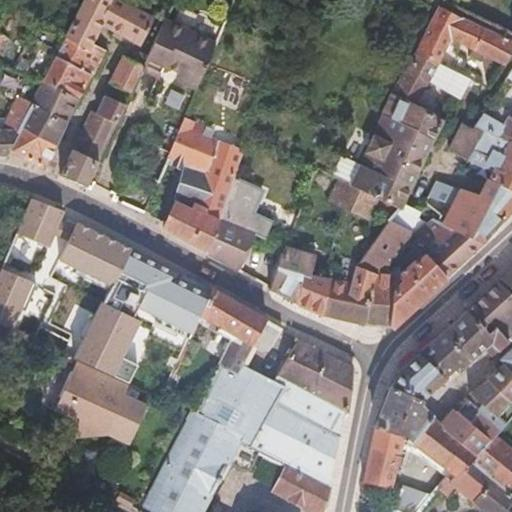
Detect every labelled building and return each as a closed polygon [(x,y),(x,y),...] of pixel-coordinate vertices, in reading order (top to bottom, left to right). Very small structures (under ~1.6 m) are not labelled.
[(140,43),(153,17),(122,0),(112,0),(111,3),(105,0),(86,0),(69,32),(93,43),(103,24),(140,43)] [(511,42),(439,5),(415,53),(439,64),(452,38),(480,51),(506,65),(511,56),(511,42)] [(214,45),(166,19),(165,22),(148,57),(146,61),(162,70),(165,64),(180,72),(178,78),(196,88),(214,45)] [(0,32),(0,50),(1,48),(7,51),(13,38),(0,32)] [(93,43),(69,32),(56,57),(92,75),(106,50),(93,43)] [(146,61),(148,57),(141,53),(136,62),(144,66),(146,61)] [(391,94),(382,116),(434,140),(445,119),(418,105),(430,81),(439,64),(415,53),(394,95),(391,94)] [(56,57),(44,82),(79,99),(92,75),(56,57)] [(144,66),(136,62),(132,60),(127,71),(139,77),(144,66)] [(162,70),(146,61),(144,66),(159,76),(162,70)] [(471,80),(439,64),(430,81),(461,97),(471,80)] [(511,70),(510,74),(511,75),(511,118),(509,117),(504,125),(484,114),(478,125),(485,129),(511,143),(511,70)] [(119,86),(132,92),(139,77),(127,71),(119,86)] [(42,83),(33,102),(48,109),(68,121),(79,99),(44,82),(42,83)] [(0,129),(0,155),(8,155),(33,102),(21,96),(3,130),(0,129)] [(101,115),(117,123),(126,104),(110,97),(101,115)] [(33,102),(8,155),(45,168),(68,121),(48,109),(33,102)] [(94,112),(75,150),(99,161),(117,123),(101,115),(94,112)] [(382,116),(358,168),(376,178),(380,172),(412,188),(434,140),(382,116)] [(207,126),(184,117),(171,160),(205,174),(190,209),(173,201),(164,225),(164,228),(208,253),(234,176),(243,150),(204,134),(207,126)] [(473,154),(483,133),(465,123),(451,147),(470,158),(473,154)] [(511,143),(485,129),(483,133),(473,154),(496,167),(489,180),(511,192),(511,143)] [(125,166),(160,182),(171,160),(136,143),(125,166)] [(75,150),(63,175),(88,186),(99,161),(75,150)] [(340,160),(334,175),(341,179),(351,183),(358,168),(351,165),(340,160)] [(318,167),(311,184),(334,196),(341,179),(334,175),(318,167)] [(351,183),(380,198),(400,207),(403,209),(405,203),(412,188),(380,172),(376,178),(358,168),(351,183)] [(234,176),(208,253),(238,270),(256,227),(267,231),(272,220),(255,212),(265,189),(234,176)] [(341,179),(334,196),(332,199),(342,204),(370,218),(380,198),(351,183),(341,179)] [(499,226),(511,212),(511,211),(481,193),(462,189),(460,191),(437,180),(430,195),(453,205),(443,224),(483,245),(499,226)] [(511,211),(511,192),(489,180),(481,193),(511,211)] [(33,199),(19,233),(51,246),(66,212),(33,199)] [(407,228),(416,210),(405,203),(403,209),(400,207),(391,220),(405,227),(407,228)] [(413,232),(417,235),(434,219),(416,210),(407,228),(413,232)] [(448,277),(483,245),(443,224),(436,219),(434,219),(417,235),(433,250),(426,255),(448,277)] [(380,273),(384,273),(385,270),(413,232),(407,228),(405,227),(391,220),(357,265),(369,270),(380,273)] [(203,284),(80,224),(62,260),(115,286),(106,304),(104,303),(76,361),(77,362),(100,372),(127,385),(135,368),(119,360),(138,320),(134,318),(140,307),(157,316),(155,320),(189,337),(197,320),(199,316),(214,289),(203,284)] [(271,289),(297,303),(301,276),(309,277),(310,273),(315,255),(285,245),(271,289)] [(394,325),(448,277),(426,255),(416,264),(413,262),(399,274),(398,274),(384,273),(365,324),(394,325)] [(316,311),(365,324),(384,273),(380,273),(369,270),(357,265),(350,284),(319,275),(310,273),(309,277),(301,276),(297,303),(316,311)] [(511,268),(502,278),(511,286),(511,268)] [(2,272),(0,275),(0,325),(12,331),(21,312),(26,314),(38,287),(2,272)] [(511,295),(497,283),(465,311),(474,321),(488,334),(496,327),(508,340),(511,344),(511,295)] [(232,339),(221,364),(237,374),(243,364),(247,366),(255,352),(270,350),(272,348),(281,330),(214,289),(199,316),(220,328),(219,332),(232,339)] [(474,321),(465,311),(398,372),(392,386),(423,400),(432,391),(468,358),(472,362),(493,344),(499,350),(508,340),(496,327),(488,334),(474,321)] [(278,376),(344,411),(347,413),(352,382),(353,367),(298,340),(278,376)] [(480,453),(497,435),(508,421),(502,415),(511,404),(511,402),(511,347),(507,351),(506,352),(505,354),(504,364),(488,382),(486,383),(471,391),(469,393),(490,410),(477,426),(471,422),(459,436),(480,453)] [(96,382),(100,372),(77,362),(73,372),(96,382)] [(204,511),(230,461),(245,469),(247,469),(250,467),(259,449),(287,464),(273,491),(312,511),(319,511),(329,484),(344,411),(278,376),(275,382),(247,366),(243,364),(237,374),(221,364),(196,412),(192,409),(190,414),(140,511),(204,511)] [(125,395),(129,385),(127,385),(100,372),(96,382),(73,372),(65,392),(75,396),(76,404),(78,422),(79,421),(98,419),(100,434),(112,433),(115,433),(115,427),(128,426),(128,431),(136,431),(145,411),(122,401),(125,395)] [(423,400),(392,386),(375,426),(406,436),(408,437),(413,441),(433,415),(421,404),(423,400)] [(490,410),(469,393),(467,391),(452,406),(454,408),(471,422),(477,426),(490,410)] [(75,396),(65,392),(62,398),(76,404),(75,396)] [(147,404),(125,395),(122,401),(145,411),(147,404)] [(454,408),(441,422),(459,436),(471,422),(454,408)] [(441,422),(433,415),(413,441),(458,477),(480,453),(459,436),(441,422)] [(81,435),(100,434),(98,419),(79,421),(81,435)] [(406,436),(375,426),(364,479),(392,487),(406,436)] [(130,442),(136,431),(128,431),(115,433),(112,433),(130,442)] [(511,511),(511,494),(508,492),(511,487),(511,448),(497,435),(480,453),(458,477),(453,483),(456,486),(486,511),(511,511)] [(20,482),(28,488),(41,471),(31,465),(20,482)] [(456,486),(453,483),(446,478),(438,487),(448,495),(456,486)] [(413,488),(399,511),(402,511),(415,511),(431,495),(413,488)] [(117,499),(130,507),(133,501),(121,493),(117,499)]
